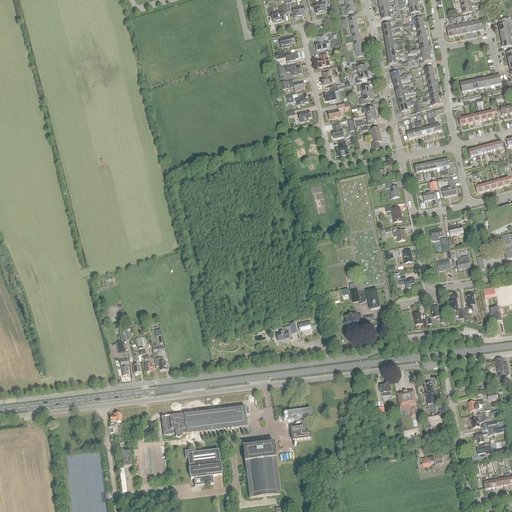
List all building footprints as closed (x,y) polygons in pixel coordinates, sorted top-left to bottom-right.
[(300,3),(301,7),(298,8),(300,18),(303,18),(303,17),(305,17),(304,10),(308,9),(306,0),(302,1),(302,3),(300,3)] [(321,14),(319,3),(317,4),(316,0),(310,1),(311,8),(314,7),(316,14),(319,14),(321,14)] [(327,12),(325,6),(328,6),(327,0),(321,0),(322,3),(319,3),(321,14),(324,13),(327,12)] [(284,21),(283,14),(287,13),(285,4),(283,5),(283,7),(278,8),(279,12),(277,12),(279,23),(281,22),(284,21)] [(471,4),(471,6),(461,8),(463,14),(472,12),(471,7),(475,7),(474,5),(471,4)] [(300,18),(298,8),(295,8),(294,5),(289,6),(290,12),(293,12),(295,19),(297,18),(298,19),(300,18)] [(354,12),(353,5),(345,6),(347,14),(354,12)] [(276,23),(279,23),(277,12),(274,13),(273,9),(267,10),(269,17),(272,16),(273,23),(276,23)] [(392,13),(389,13),(380,15),(381,21),(391,19),(390,16),(392,15),(392,13)] [(412,26),(412,28),(416,28),(416,26),(424,25),(422,19),(421,19),(421,16),(412,18),(413,21),(415,21),(416,25),(412,26)] [(348,19),(350,27),(357,26),(355,17),(348,19)] [(474,22),(476,22),(478,31),(484,30),(482,20),(477,21),(476,18),(474,19),(474,22)] [(468,23),(470,23),(472,33),(478,31),(476,22),(474,22),(471,23),(470,19),(468,20),(468,23)] [(499,26),(500,32),(510,30),(509,25),(510,25),(509,19),(499,21),(500,26),(499,26)] [(462,24),(464,24),(466,34),(472,33),(470,23),(468,23),(465,24),(465,21),(462,21),(462,24)] [(456,26),(458,25),(460,35),(466,34),(464,24),(462,24),(459,25),(459,22),(456,22),(456,26)] [(450,27),(452,27),(454,36),(460,35),(458,25),(456,26),(453,26),(453,23),(451,23),(450,27)] [(452,27),(450,27),(447,28),(447,24),(445,25),(445,28),(446,28),(448,38),(454,36),(452,27)] [(413,32),(414,34),(417,34),(417,32),(425,31),(424,25),(416,26),(416,28),(417,31),(413,32)] [(350,27),(351,35),(359,33),(357,26),(350,27)] [(414,38),(415,40),(419,40),(418,39),(426,37),(425,31),(417,32),(417,34),(418,37),(414,38)] [(351,35),(353,43),(360,42),(359,33),(351,35)] [(291,44),(295,43),(294,37),(290,38),(290,37),(280,40),(279,36),(277,37),(272,38),(273,42),(278,40),(277,40),(280,40),(282,49),(292,47),(291,44)] [(319,43),(316,44),(317,51),(320,50),(321,51),(322,51),(323,51),(323,50),(324,50),(327,49),(330,48),(329,44),(326,45),(325,42),(324,36),(317,37),(318,42),(319,43)] [(419,43),(415,44),(416,46),(420,46),(419,45),(427,43),(426,37),(418,39),(419,40),(419,43)] [(511,40),(511,41),(502,43),(503,49),(511,46),(511,45),(511,44),(511,43),(511,40)] [(353,43),(355,51),(362,49),(360,42),(353,43)] [(421,52),(421,51),(429,49),(427,43),(419,45),(420,46),(420,50),(417,50),(417,53),(421,52)] [(362,49),(355,51),(356,59),(363,57),(362,49)] [(422,58),(422,57),(430,55),(429,49),(421,51),(421,52),(422,56),(418,56),(418,59),(422,58)] [(284,52),(275,54),(276,60),(285,58),(284,52)] [(293,53),(286,55),(287,62),(295,60),(299,59),(297,53),(293,54),(293,53)] [(317,61),(319,68),(330,66),(328,59),(327,59),(326,54),(319,55),(321,60),(317,61)] [(422,57),(422,58),(423,62),(419,62),(420,65),(424,64),(424,63),(431,61),(430,55),(422,57)] [(298,75),(302,74),(300,68),(297,69),(296,65),(286,67),(287,73),(291,72),(292,76),(298,75)] [(359,66),(353,67),(354,72),(357,71),(358,75),(367,73),(366,67),(359,68),(359,66)] [(426,77),(426,76),(434,75),(432,68),(425,70),(426,75),(422,76),(422,78),(426,77)] [(329,71),(322,73),(323,77),(324,79),(321,79),(323,86),(332,84),(331,77),(330,77),(329,71)] [(359,78),(355,79),(357,85),(362,83),(367,82),(367,80),(368,79),(367,73),(358,75),(359,78)] [(391,75),(392,81),(400,79),(402,79),(402,77),(399,78),(398,73),(391,75)] [(434,75),(426,76),(426,77),(427,81),(423,82),(423,84),(428,83),(427,82),(435,81),(434,75)] [(402,79),(400,79),(392,81),(394,88),(401,86),(400,81),(403,81),(402,79)] [(473,91),(477,90),(477,92),(480,91),(479,90),(477,80),(472,81),(473,91)] [(435,81),(427,82),(428,83),(428,87),(424,88),(425,90),(429,89),(429,88),(436,87),(435,81)] [(305,89),(304,83),(300,84),(300,83),(293,84),(294,85),(290,85),(291,89),(294,88),(295,92),(301,90),(301,89),(305,89)] [(401,86),(394,88),(396,94),(403,92),(406,92),(405,90),(403,90),(401,86)] [(362,92),(363,96),(371,94),(370,88),(363,89),(363,87),(357,88),(358,93),(362,92)] [(429,88),(429,89),(430,93),(426,94),(426,96),(430,95),(430,94),(438,93),(436,87),(429,88)] [(337,88),(330,89),(331,93),(324,94),(325,97),(324,97),(324,98),(324,99),(325,100),(326,102),(336,100),(334,93),(338,92),(337,88)] [(406,92),(403,92),(396,94),(398,100),(405,99),(404,94),(406,93),(406,92)] [(438,93),(430,94),(430,95),(431,99),(427,100),(427,102),(431,101),(431,100),(439,99),(438,93)] [(372,100),(371,94),(363,96),(363,99),(360,100),(361,105),(371,103),(370,101),(372,100)] [(303,98),(303,97),(296,99),(298,106),(304,105),(304,104),(308,103),(307,97),(303,98)] [(405,99),(398,100),(399,107),(407,105),(409,104),(409,103),(406,104),(405,99)] [(431,100),(431,101),(432,105),(428,106),(429,108),(433,108),(433,107),(440,105),(439,99),(431,100)] [(409,104),(407,105),(399,107),(401,114),(408,112),(407,109),(410,108),(409,104)] [(371,106),(367,107),(361,109),(362,114),(366,113),(367,117),(376,115),(375,112),(374,109),(372,109),(371,106)] [(509,115),(508,112),(507,108),(500,109),(501,110),(498,110),(498,113),(502,112),(502,116),(509,115)] [(339,114),(339,112),(339,111),(328,113),(330,121),(340,118),(340,117),(341,117),(341,114),(340,113),(339,114)] [(496,111),(492,112),(492,111),(486,113),(488,120),(494,118),(493,114),(496,113),(496,111)] [(298,114),(300,123),(308,121),(308,119),(311,118),(310,112),(306,113),(306,112),(298,114)] [(486,113),(479,114),(481,121),(488,120),(486,113)] [(433,124),(436,123),(435,121),(440,119),(439,117),(437,117),(436,114),(430,116),(431,119),(433,124)] [(479,114),(473,116),(474,123),(481,121),(479,114)] [(376,115),(367,117),(368,120),(364,121),(365,126),(371,125),(370,122),(377,121),(376,115)] [(461,126),(468,124),(466,117),(461,119),(460,116),(458,117),(459,121),(460,120),(461,126)] [(473,116),(466,117),(468,124),(474,123),(473,116)] [(429,125),(430,128),(427,129),(428,135),(435,133),(433,124),(431,119),(428,120),(429,125)] [(437,126),(436,123),(433,124),(435,133),(442,131),(440,125),(437,126)] [(340,124),(333,126),(334,132),(332,132),(334,140),(344,137),(342,130),(341,130),(340,124)] [(415,138),(422,137),(420,130),(419,127),(416,128),(417,131),(414,132),(415,138)] [(369,132),(369,134),(364,135),(365,139),(380,136),(379,128),(371,130),(372,130),(369,131),(369,132)] [(408,140),(415,138),(414,132),(413,129),(410,130),(410,133),(407,134),(408,140)] [(380,149),(379,143),(382,142),(380,136),(365,139),(366,142),(371,141),(374,140),(374,144),(372,144),(373,151),(380,149)] [(345,155),(348,154),(347,146),(346,146),(345,142),(338,143),(339,147),(340,148),(336,149),(337,152),(338,157),(339,157),(339,156),(338,157),(338,155),(341,154),(341,156),(342,156),(345,155)] [(495,144),(497,150),(497,152),(498,155),(500,154),(499,152),(500,152),(499,150),(503,148),(502,142),(495,144)] [(488,146),(490,152),(492,152),(497,150),(495,144),(488,146)] [(482,147),(484,154),(490,152),(488,146),(482,147)] [(482,147),(475,149),(477,156),(484,154),(482,147)] [(477,156),(475,149),(469,151),(470,158),(477,156)] [(448,160),(442,161),(443,168),(444,171),(446,170),(445,167),(450,166),(448,160)] [(449,188),(442,190),(444,198),(457,195),(455,187),(454,187),(453,181),(452,178),(444,180),(445,183),(448,182),(449,188)] [(502,180),(504,187),(511,185),(510,181),(511,180),(511,178),(502,180)] [(504,187),(502,180),(496,182),(498,189),(504,187)] [(489,184),(491,191),(498,189),(496,182),(492,183),(491,181),(489,182),(489,184)] [(434,192),(432,193),(431,192),(438,191),(437,182),(429,184),(431,193),(423,195),(424,201),(435,199),(434,192)] [(486,185),(483,186),(485,192),(491,191),(489,184),(489,182),(487,182),(486,184),(486,185)] [(390,189),(393,199),(400,198),(398,187),(393,188),(393,184),(386,186),(386,190),(390,189)] [(478,194),(485,192),(483,186),(478,187),(477,184),(474,185),(475,189),(476,188),(478,194)] [(394,224),(403,222),(403,221),(402,221),(401,215),(400,208),(392,210),(391,206),(385,207),(386,213),(392,211),(394,224)] [(511,206),(508,208),(508,210),(503,212),(502,209),(486,213),(491,234),(511,225),(511,206)] [(449,228),(451,236),(460,234),(459,233),(463,232),(462,226),(449,228)] [(407,241),(405,231),(401,232),(401,229),(393,230),(395,238),(398,237),(399,242),(407,241)] [(431,232),(432,236),(430,236),(431,240),(431,241),(432,242),(433,242),(434,242),(436,242),(440,241),(439,238),(443,237),(442,230),(431,232)] [(511,234),(511,235),(510,234),(500,237),(501,239),(500,239),(502,247),(504,247),(505,251),(503,251),(506,260),(511,258),(511,234)] [(447,238),(441,240),(442,245),(443,248),(443,249),(449,248),(448,243),(447,238)] [(404,255),(405,264),(413,262),(411,251),(407,251),(406,248),(399,249),(401,256),(404,255)] [(459,263),(457,263),(459,271),(470,268),(469,264),(471,264),(469,257),(462,258),(462,259),(459,260),(459,263)] [(485,269),(482,257),(477,258),(480,270),(485,269)] [(451,269),(449,261),(449,260),(437,263),(439,272),(451,269)] [(399,282),(400,286),(406,285),(407,290),(408,290),(407,288),(416,286),(416,287),(415,278),(414,278),(415,279),(407,281),(406,275),(397,277),(398,282),(399,282)] [(368,299),(370,311),(380,309),(376,290),(374,291),(373,289),(369,290),(369,292),(366,292),(366,293),(360,294),(360,292),(358,293),(357,289),(356,284),(349,285),(350,290),(353,303),(359,302),(359,304),(363,303),(363,302),(365,302),(367,298),(368,298),(368,299)] [(496,297),(494,288),(483,290),(485,299),(496,297)] [(467,304),(467,310),(473,309),(472,306),(475,305),(474,295),(466,296),(467,304)] [(458,311),(457,300),(449,302),(451,312),(454,312),(455,316),(456,317),(459,316),(460,320),(464,319),(463,310),(458,311)] [(431,313),(432,318),(437,317),(437,320),(440,319),(441,324),(446,322),(445,315),(441,316),(440,312),(439,312),(438,307),(431,308),(432,313),(431,313)] [(491,315),(494,315),(495,323),(501,322),(500,313),(500,314),(499,308),(490,310),(491,315)] [(345,317),(347,328),(359,325),(359,322),(362,321),(360,314),(357,315),(357,314),(345,317)] [(415,326),(422,325),(420,314),(413,315),(413,318),(414,318),(415,326)] [(312,330),(310,322),(298,325),(300,333),(312,330)] [(126,332),(124,325),(119,327),(121,333),(123,341),(129,339),(127,331),(126,332)] [(285,332),(276,334),(278,341),(289,339),(288,335),(292,334),(290,327),(284,328),(285,332)] [(125,352),(122,342),(116,344),(119,354),(125,352)] [(145,365),(146,373),(147,373),(149,373),(149,372),(152,372),(151,364),(149,364),(148,356),(143,357),(144,360),(145,365)] [(163,358),(156,359),(157,367),(159,367),(160,371),(161,371),(161,372),(162,372),(164,371),(166,370),(165,363),(163,363),(163,358)] [(499,378),(500,384),(505,383),(504,377),(509,375),(507,363),(503,364),(502,359),(495,361),(496,366),(495,367),(498,378),(499,378)] [(120,362),(121,367),(122,366),(122,369),(123,377),(129,376),(128,372),(129,372),(128,368),(128,366),(129,366),(128,361),(120,362)] [(390,383),(385,384),(385,385),(380,386),(381,394),(382,394),(382,397),(388,396),(388,397),(391,396),(391,392),(390,383)] [(434,396),(431,383),(424,385),(428,406),(429,405),(436,404),(434,396)] [(407,392),(404,393),(404,394),(398,395),(401,412),(404,411),(410,410),(411,413),(412,417),(415,416),(414,409),(412,409),(412,406),(416,405),(414,392),(407,393),(407,392)] [(496,393),(488,395),(489,402),(498,400),(496,393)] [(483,401),(468,404),(470,413),(477,411),(477,410),(480,410),(479,406),(484,405),(483,401)] [(436,404),(429,405),(430,409),(427,410),(428,416),(425,417),(426,424),(442,421),(440,414),(438,414),(436,404)] [(377,409),(378,416),(385,414),(384,407),(377,409)] [(247,428),(245,408),(184,415),(184,417),(183,417),(183,415),(161,418),(164,436),(172,435),(172,434),(175,434),(175,437),(177,438),(180,438),(182,436),(182,435),(186,434),(186,435),(247,428)] [(311,410),(282,414),(284,423),(292,422),(294,422),(296,424),(296,429),(291,430),(291,436),(292,442),(311,439),(310,433),(305,434),(303,421),(312,420),(311,410)] [(114,417),(110,417),(111,425),(113,424),(113,422),(115,422),(121,422),(121,417),(122,417),(122,415),(120,415),(120,414),(114,414),(114,417)] [(484,423),(483,420),(487,420),(486,414),(477,416),(478,419),(472,420),(473,429),(480,427),(479,424),(484,423)] [(476,441),(479,440),(480,443),(484,442),(484,441),(488,440),(487,436),(490,436),(495,435),(494,434),(493,429),(488,430),(489,433),(483,434),(475,435),(476,441)] [(280,495),(273,443),(243,447),(249,499),(280,495)] [(491,446),(491,444),(480,446),(480,448),(477,449),(478,455),(486,453),(486,455),(493,454),(491,446)] [(132,464),(130,451),(121,453),(123,468),(132,466),(131,464),(132,464)] [(212,477),(221,476),(221,472),(222,472),(221,464),(220,464),(218,451),(195,454),(195,451),(185,452),(185,460),(186,460),(186,459),(188,459),(189,468),(188,468),(189,476),(190,476),(190,480),(194,479),(195,487),(213,485),(212,477)] [(435,466),(443,464),(442,457),(434,459),(433,457),(421,460),(422,464),(422,465),(423,468),(431,467),(430,464),(434,463),(435,466)] [(499,480),(498,476),(495,477),(497,488),(503,486),(502,480),(499,480)] [(487,483),(486,479),(483,479),(485,490),(491,489),(490,482),(487,483)]
